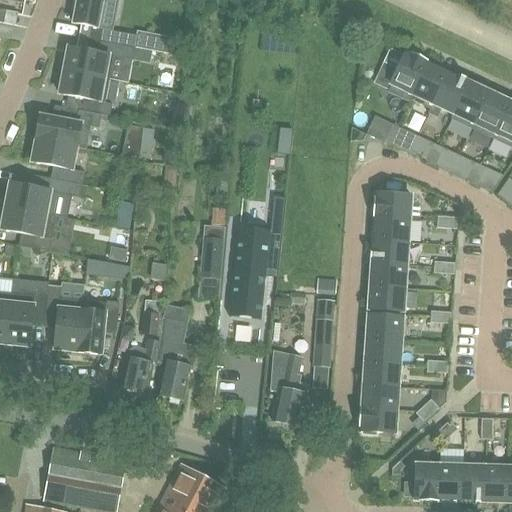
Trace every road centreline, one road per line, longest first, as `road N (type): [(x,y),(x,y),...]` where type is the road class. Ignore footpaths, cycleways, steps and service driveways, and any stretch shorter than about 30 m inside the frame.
road 1 (residential): [(326,511),(360,185),(366,175),(404,168),(494,212)]
road 2 (residential): [(494,212),(487,358),(494,378),(511,381)]
road 3 (residential): [(0,124),(51,0)]
